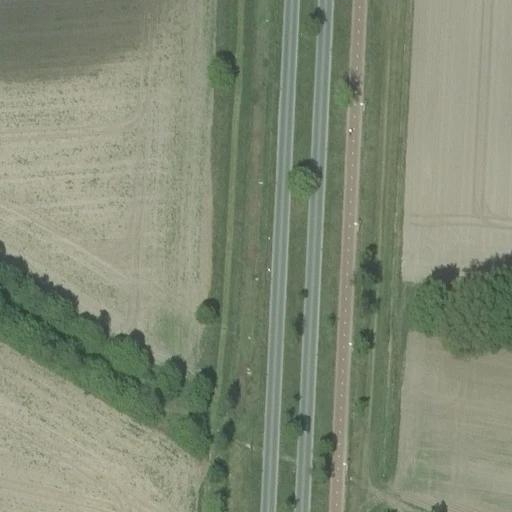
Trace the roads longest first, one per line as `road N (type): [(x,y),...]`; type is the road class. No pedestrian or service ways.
road 1 (secondary): [(300,511),(324,0)]
road 2 (secondary): [(288,0),(266,511)]
road 3 (track): [(0,307),(205,424)]
